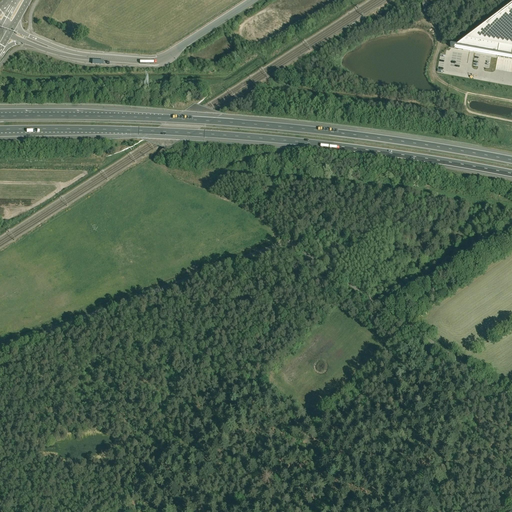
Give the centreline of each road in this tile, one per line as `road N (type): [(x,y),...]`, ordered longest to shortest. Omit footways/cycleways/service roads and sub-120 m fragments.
road 1 (unclassified): [(511,399),(289,243),(0,348)]
road 2 (motorway): [(0,129),(262,137),(511,173)]
road 3 (motorway): [(511,158),(259,123),(0,116)]
road 4 (unclassified): [(253,0),(157,61),(77,55)]
